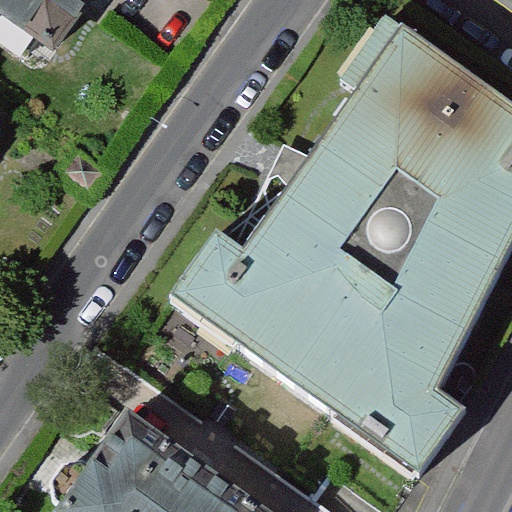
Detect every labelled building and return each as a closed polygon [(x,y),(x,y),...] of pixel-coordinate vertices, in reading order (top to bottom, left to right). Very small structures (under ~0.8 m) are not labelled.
[(0,0),(0,43),(28,63),(43,43),(61,56),(101,0),(0,0)] [(246,260),(213,238),(166,308),(427,479),(467,419),(425,392),(511,260),(511,105),(398,31),(246,260)] [(0,133),(10,118),(0,111),(0,133)] [(114,175),(83,154),(65,180),(96,201),(114,175)] [(81,511),(285,511),(149,416),(81,511)]
